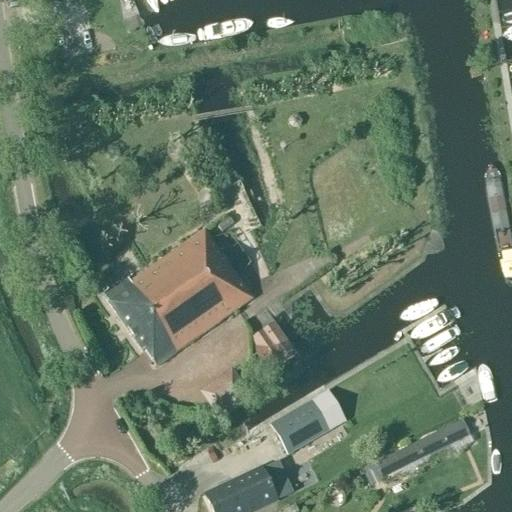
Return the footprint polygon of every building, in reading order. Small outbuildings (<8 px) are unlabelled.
[(144,352),(155,368),(252,300),(204,231),(125,286),(122,282),(102,296),(141,353),(144,352)] [(270,370),(294,354),(273,324),(250,341),(255,349),(252,351),(262,364),(265,362),(270,370)] [(216,416),(220,422),(251,400),(247,394),(248,394),(231,370),(198,393),(215,417),(216,416)] [(324,394),(314,400),(331,430),(342,423),(324,394)] [(310,401),(267,427),(287,461),(330,435),(310,401)] [(468,437),(461,423),(375,465),(382,479),(468,437)] [(209,511),(262,511),(278,505),(261,469),(202,496),(209,511)]
